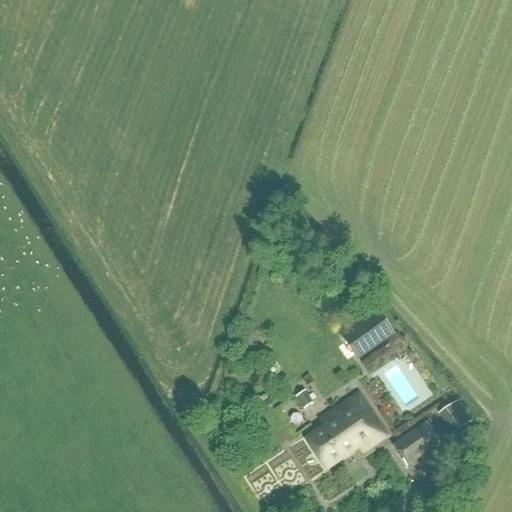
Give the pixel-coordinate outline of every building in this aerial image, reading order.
[(377,320),(346,342),(346,343),(350,340),(359,352),(355,355),(356,356),(387,334),(377,320)] [(313,405),(305,392),(295,398),(303,411),(313,405)] [(360,454),(385,437),(358,396),(319,422),(324,429),(305,441),(325,471),(357,449),(360,454)] [(457,402),(438,415),(452,436),(472,423),(457,402)] [(406,468),(440,445),(425,424),(391,447),(406,468)]
